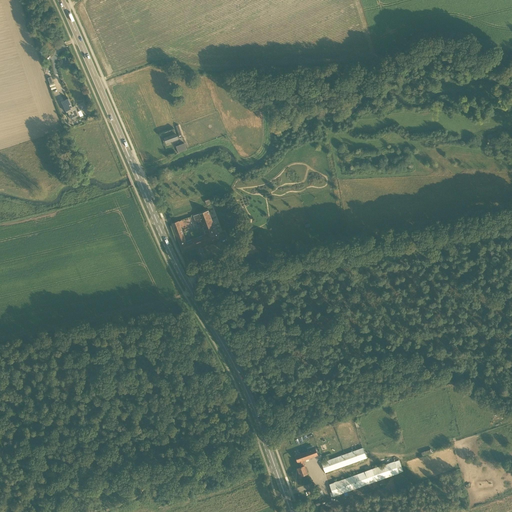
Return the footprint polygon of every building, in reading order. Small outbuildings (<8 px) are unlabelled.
[(73,110),(68,99),(61,102),(66,113),(67,112),(71,120),(79,116),(76,108),(73,110)] [(166,143),(177,138),(176,134),(164,138),(166,143)] [(176,146),(178,153),(187,149),(184,143),(176,146)] [(198,213),(199,214),(206,234),(186,241),(178,221),(172,223),(183,252),(219,239),(208,210),(198,213)] [(231,246),(238,244),(235,237),(229,240),(231,246)] [(325,472),(366,458),(363,448),(321,462),(325,472)] [(305,465),(303,461),(318,455),(316,449),(296,456),(298,462),(299,462),(301,467),(298,468),(299,472),(300,474),(301,476),(308,473),(305,464),(305,465)] [(403,471),(399,460),(395,461),(329,484),(334,496),(399,473),(399,472),(403,471)]
